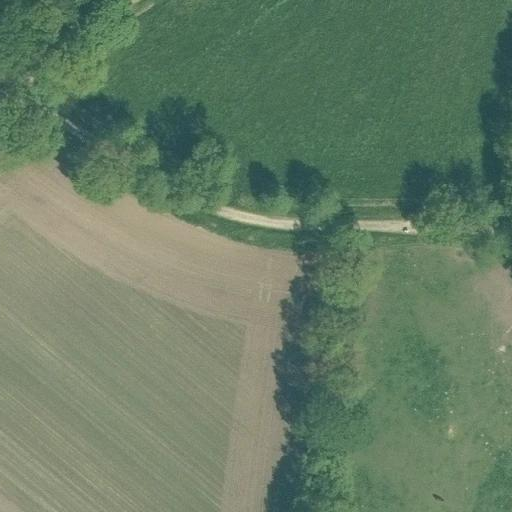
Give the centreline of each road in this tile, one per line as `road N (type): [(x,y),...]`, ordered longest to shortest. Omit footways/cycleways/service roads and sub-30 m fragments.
road 1 (track): [(511,241),(442,226),(270,225),(223,216),(1,86)]
road 2 (unclassified): [(0,87),(123,0)]
